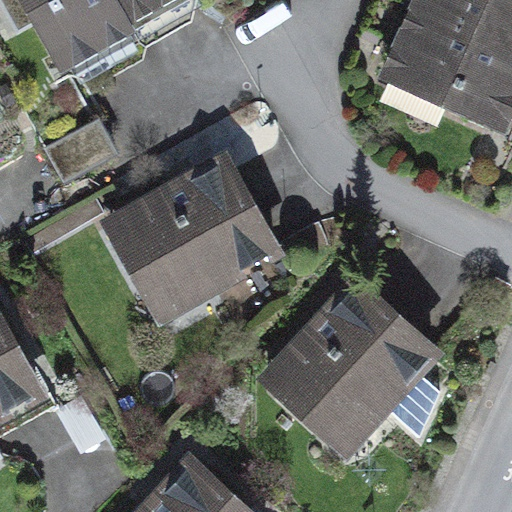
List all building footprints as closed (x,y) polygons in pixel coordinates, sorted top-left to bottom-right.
[(118,0),(31,0),(67,62),(133,25),(128,17),(118,0)] [(118,0),(128,17),(158,0),(118,0)] [(511,0),(423,0),(421,5),(511,42),(511,0)] [(511,42),(421,5),(394,70),(507,118),(511,105),(511,42)] [(115,221),(165,310),(271,252),(221,162),(115,221)] [(274,382),(357,453),(445,352),(361,280),(274,382)] [(0,420),(35,402),(0,334),(0,420)] [(240,511),(187,465),(145,511),(240,511)]
